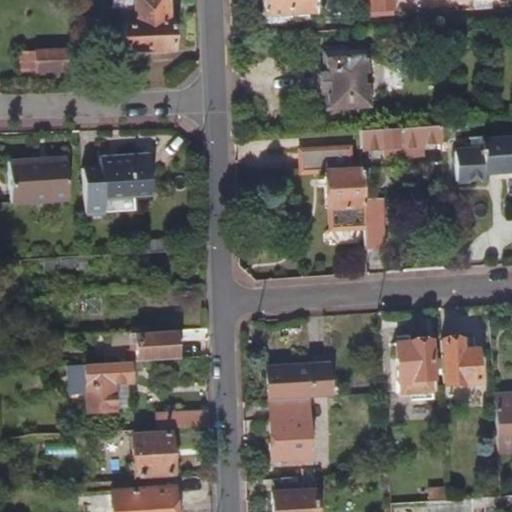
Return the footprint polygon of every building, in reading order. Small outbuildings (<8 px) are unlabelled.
[(172,47),(171,22),(164,22),(163,0),(110,0),(111,6),(118,6),(120,49),(172,47)] [(288,16),(286,0),(259,0),(261,18),(288,16)] [(314,14),(313,0),(286,0),(288,16),(314,14)] [(391,9),(389,0),(359,0),(361,16),(389,14),(389,9),(391,9)] [(371,102),(367,49),(346,50),(346,45),(326,46),(327,52),(324,52),(325,67),(322,67),(324,91),(328,91),(329,105),(371,102)] [(69,69),(67,48),(21,50),(22,72),(69,69)] [(421,151),(420,140),(438,138),(437,124),(386,128),(356,131),(357,145),(379,143),(380,154),(421,151)] [(511,136),(484,138),(485,149),(452,151),(455,180),(483,178),(483,171),(511,168),(511,136)] [(361,191),(359,169),(346,172),(346,147),(297,151),(299,175),(324,172),(324,206),(328,206),(328,231),(363,228),(361,198),(361,191)] [(150,192),(148,152),(98,155),(98,166),(80,167),(82,212),(103,211),(102,196),(150,192)] [(67,197),(63,157),(6,162),(9,202),(67,197)] [(367,191),(367,168),(359,168),(359,169),(361,191),(367,191)] [(381,248),(378,197),(361,198),(363,228),(365,249),(381,248)] [(173,357),(172,329),(132,331),(134,359),(173,357)] [(480,382),(477,351),(466,352),(465,340),(445,341),(449,385),(480,382)] [(435,379),(432,342),(397,344),(400,382),(402,382),(402,396),(434,394),(434,380),(435,379)] [(127,407),(125,381),(128,381),(127,359),(69,363),(70,390),(89,389),(90,410),(127,407)] [(330,397),(328,364),(268,368),(270,401),(307,399),(330,397)] [(511,451),(511,394),(496,396),(499,452),(511,451)] [(312,458),(307,399),(270,401),(275,461),(312,458)] [(331,410),(331,401),(318,401),(318,411),(331,410)] [(208,424),(208,410),(164,413),(165,427),(208,424)] [(168,473),(166,433),(126,436),(129,476),(168,473)] [(315,511),(314,489),(304,490),(303,478),(273,480),(275,511),(315,511)] [(447,501),(446,488),(431,488),(432,501),(447,501)] [(170,511),(169,489),(109,493),(110,511),(170,511)] [(511,505),(511,496),(502,497),(475,499),(475,508),(511,505)] [(468,511),(468,502),(395,504),(394,511),(468,511)]
